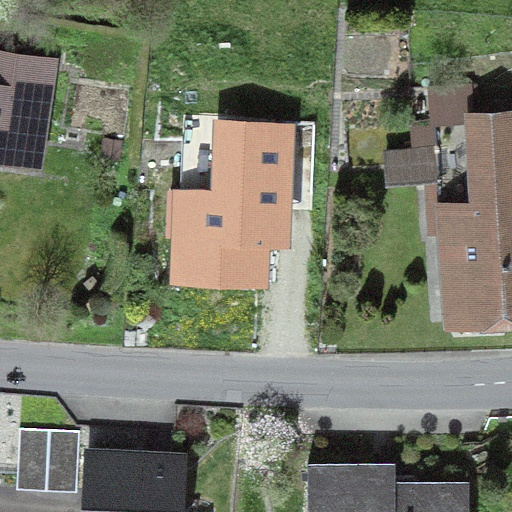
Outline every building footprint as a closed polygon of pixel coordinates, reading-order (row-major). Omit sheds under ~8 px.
[(0,154),(35,160),(51,61),(0,52),(0,154)] [(445,309),(511,304),(511,113),(432,120),(437,178),(425,179),(430,231),(440,230),(445,309)] [(170,231),(183,231),(181,271),(258,273),(261,198),(258,198),(259,171),(188,168),(186,192),(172,192),(170,231)] [(79,430),(19,427),(16,487),(76,490),(79,430)] [(177,511),(180,464),(143,463),(143,453),(87,450),(83,511),(177,511)] [(467,511),(468,484),(370,483),(370,465),(306,465),(306,511),(467,511)]
